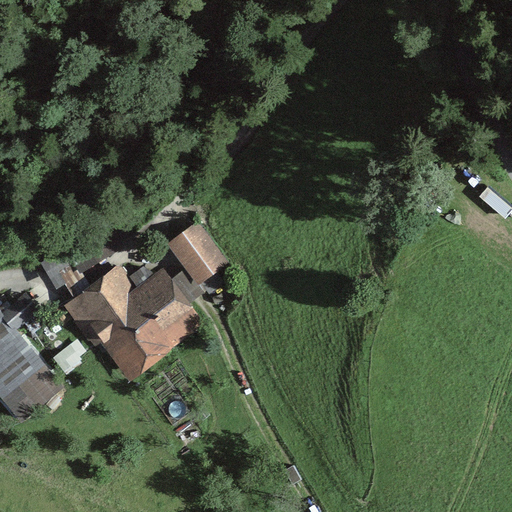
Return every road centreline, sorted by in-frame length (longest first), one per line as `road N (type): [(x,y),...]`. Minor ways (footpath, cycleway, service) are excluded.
road 1 (track): [(0,277),(78,273),(145,252),(176,269),(227,321),(312,511)]
road 2 (track): [(327,0),(221,165),(126,253)]
